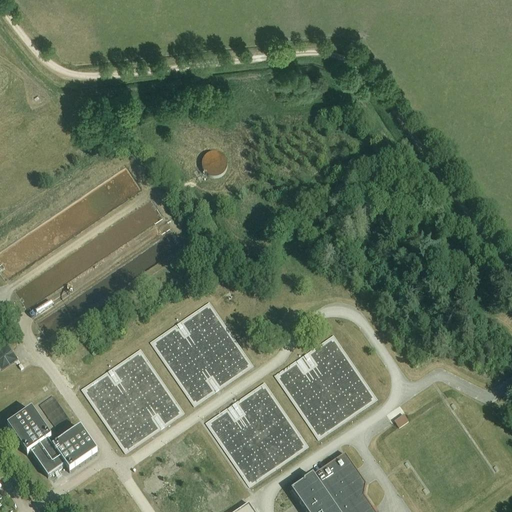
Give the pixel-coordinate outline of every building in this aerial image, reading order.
[(221,175),(228,159),(214,152),(206,168),(221,175)] [(252,368),(209,305),(151,345),(194,408),(252,368)] [(377,401),(333,338),(275,378),(318,441),(377,401)] [(11,344),(0,349),(0,364),(2,370),(20,361),(11,344)] [(184,415),(140,352),(82,392),(125,455),(184,415)] [(308,449),(264,385),(206,425),(250,489),(308,449)] [(51,440),(32,412),(8,429),(27,457),(31,454),(48,479),(65,468),(69,474),(98,455),(81,431),(53,450),(48,443),(51,440)] [(404,416),(395,423),(399,430),(409,423),(404,416)] [(304,511),(376,511),(366,497),(368,485),(348,455),(292,493),(304,511)]
